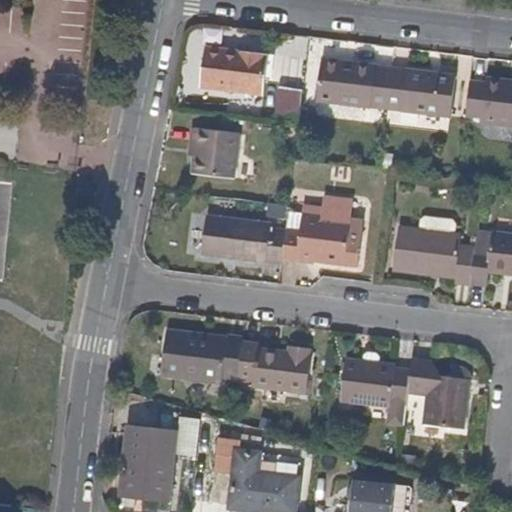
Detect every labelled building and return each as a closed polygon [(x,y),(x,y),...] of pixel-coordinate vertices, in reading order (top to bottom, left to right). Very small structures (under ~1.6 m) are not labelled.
[(262,95),(267,55),(206,48),(201,87),(262,95)] [(385,109),(390,70),(320,62),(316,102),(385,109)] [(450,117),(454,77),(390,70),(385,109),(450,117)] [(511,131),(511,86),(485,83),(484,91),(468,89),(464,121),(479,123),(478,127),(511,131)] [(191,174),(233,179),(239,134),(191,128),(189,145),(195,146),(191,174)] [(284,244),(285,231),(269,229),(269,223),(207,216),(201,256),(279,265),(281,265),(282,261),(284,244)] [(343,266),(348,221),(302,216),(300,233),(285,231),(284,244),(282,261),(297,263),(297,261),(311,262),(343,266)] [(420,220),(418,230),(454,234),(455,224),(452,221),(424,217),(420,220)] [(418,230),(398,227),(393,271),(455,278),(454,283),(469,285),(474,248),(459,246),(460,235),(454,234),(418,230)] [(475,234),(474,248),(469,285),(485,287),(487,274),(511,276),(511,235),(491,233),(490,235),(475,234)] [(241,342),(241,341),(166,332),(161,371),(221,378),(221,374),(237,376),(241,342)] [(306,389),(311,348),(291,347),(290,353),(259,349),(259,344),(241,342),(237,376),(251,378),(251,382),(306,389)] [(407,392),(409,371),(396,369),(396,366),(346,361),(341,401),(390,407),(391,402),(405,403),(407,392)] [(462,431),(468,381),(452,379),(429,377),(430,364),(410,361),(409,371),(407,392),(426,393),(423,425),(462,431)] [(468,381),(469,369),(452,368),(452,379),(468,381)] [(148,428),(126,426),(119,497),(168,501),(171,463),(145,460),(148,428)] [(171,463),(173,431),(148,428),(145,460),(171,463)] [(234,452),(227,509),(255,511),(292,511),(299,460),(234,452)] [(391,511),(394,485),(352,481),(348,511),(391,511)] [(0,511),(20,511),(21,505),(0,503),(0,511)]
